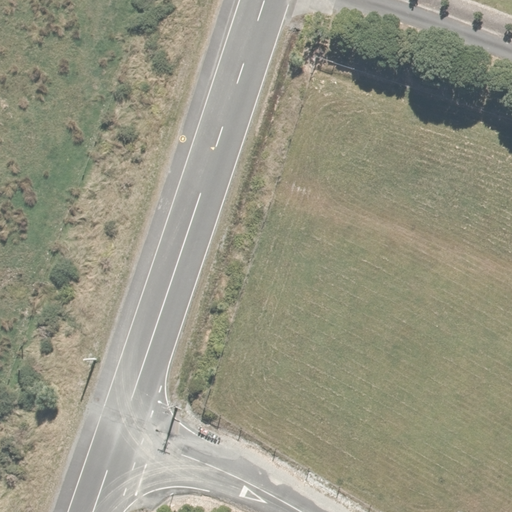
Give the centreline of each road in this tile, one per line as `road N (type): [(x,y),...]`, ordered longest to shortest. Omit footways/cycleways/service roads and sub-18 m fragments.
road 1 (residential): [(119,429),(262,0)]
road 2 (residential): [(119,429),(299,511)]
